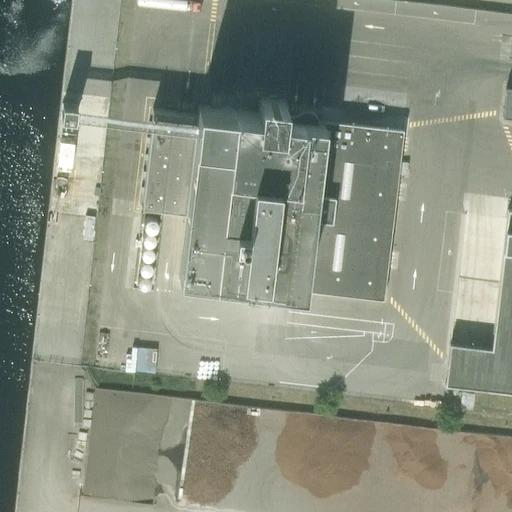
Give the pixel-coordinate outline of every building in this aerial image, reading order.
[(505,87),(502,117),(511,118),(511,83),(510,83),(509,84),(506,87),(505,87)] [(402,130),(316,120),(316,117),(315,114),(313,112),(311,110),(309,108),(306,107),(303,106),(300,106),(297,107),(294,108),(292,109),(290,111),(283,111),(284,100),(259,97),(257,113),(233,110),(197,106),(196,114),(195,114),(183,211),(184,211),(177,275),(213,279),(382,299),(402,130)] [(77,108),(78,105),(62,104),(60,122),(75,124),(76,121),(77,108)] [(183,211),(195,114),(152,109),(151,117),(150,129),(141,207),(183,212),(183,211)] [(511,210),(506,210),(504,230),(490,348),(448,343),(444,386),(511,393),(511,210)] [(204,507),(216,400),(94,387),(92,412),(114,414),(113,425),(90,423),(82,494),(204,507)]
